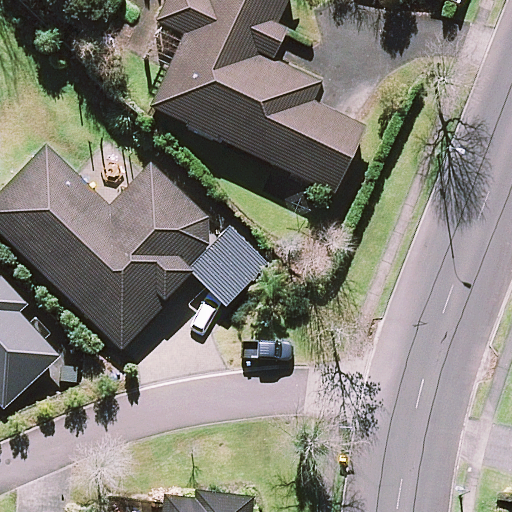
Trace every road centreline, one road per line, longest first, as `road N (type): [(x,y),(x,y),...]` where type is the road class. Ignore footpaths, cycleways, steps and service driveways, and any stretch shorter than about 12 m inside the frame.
road 1 (residential): [(412,406),(327,384),(161,403),(0,468)]
road 2 (residential): [(511,135),(412,406)]
